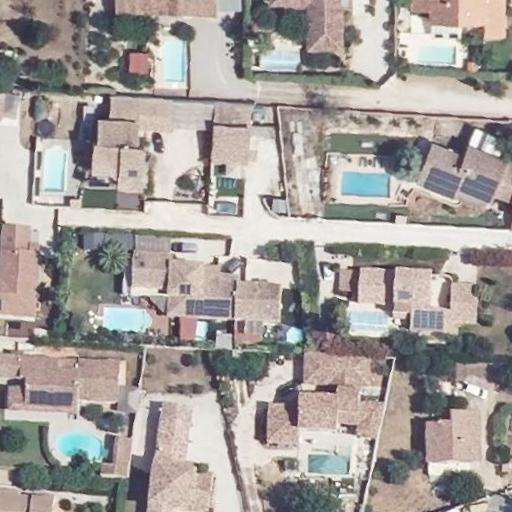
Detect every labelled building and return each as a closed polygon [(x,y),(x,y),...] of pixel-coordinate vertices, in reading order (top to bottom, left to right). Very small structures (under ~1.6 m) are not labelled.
[(114,0),(114,11),(216,14),(216,9),(216,0),(114,0)] [(241,0),(216,0),(216,9),(241,9),(241,0)] [(268,0),(269,3),(307,3),(307,5),(307,48),(342,48),(341,7),(341,0),(268,0)] [(482,34),(500,34),(500,0),(408,0),(409,7),(427,7),(427,20),(482,20),(482,34)] [(253,39),(253,20),(241,20),(241,39),(253,39)] [(163,88),(189,88),(188,39),(162,39),(163,88)] [(145,74),(150,54),(130,49),(125,69),(145,74)] [(170,127),(172,97),(111,93),(109,117),(98,117),(96,139),(93,139),(91,167),(110,168),(117,176),(116,183),(140,184),(141,166),(134,165),(136,142),(137,125),(170,127)] [(456,185),(474,192),(487,198),(494,182),(511,189),(511,178),(511,177),(511,175),(500,170),(504,160),(466,143),(462,154),(431,141),(415,180),(450,196),(451,196),(456,185)] [(141,166),(143,142),(136,142),(134,165),(141,166)] [(511,162),(504,160),(500,170),(511,175),(511,162)] [(85,171),(84,184),(109,185),(110,172),(85,171)] [(205,202),(208,185),(181,181),(178,198),(205,202)] [(494,182),(487,198),(511,200),(511,189),(494,182)] [(451,196),(471,198),(474,192),(456,185),(451,196)] [(0,333),(32,335),(37,226),(0,224),(0,333)] [(135,239),(135,251),(168,251),(168,239),(135,239)] [(170,295),(148,293),(150,260),(135,259),(133,299),(170,301),(170,295)] [(170,301),(169,320),(278,326),(280,291),(237,288),(237,286),(221,285),(202,284),(191,283),(192,270),(172,269),(172,261),(150,260),(148,293),(170,295),(170,301)] [(202,284),(203,271),(192,270),(191,283),(202,284)] [(432,276),(394,273),(359,271),(359,273),(358,292),(357,304),(393,306),(412,307),(412,315),(411,332),(445,333),(445,323),(447,323),(475,324),(477,288),(451,286),(450,312),(429,312),(432,276)] [(339,272),(338,291),(358,292),(359,273),(339,272)] [(393,306),(393,314),(412,315),(412,307),(393,306)] [(376,438),(394,359),(304,354),(303,382),(338,384),(332,393),(299,392),(298,401),(264,403),(262,446),(296,448),(298,428),(334,430),(335,425),(358,427),(355,435),(376,438)] [(76,376),(53,375),(54,364),(0,361),(0,382),(15,383),(35,384),(34,394),(26,393),(25,411),(71,413),(72,405),(112,408),(115,368),(76,366),(76,376)] [(54,364),(53,375),(76,376),(76,366),(54,364)] [(13,420),(70,424),(71,413),(25,411),(26,393),(34,394),(35,384),(15,383),(13,420)] [(198,474),(184,472),(184,466),(192,408),(162,404),(149,506),(176,510),(189,511),(208,511),(213,476),(198,474)] [(428,463),(477,461),(475,414),(452,414),(452,424),(427,425),(428,463)] [(0,451),(0,466),(40,466),(40,436),(24,437),(25,451),(0,451)] [(110,477),(127,478),(130,438),(113,437),(110,477)] [(0,511),(59,511),(61,502),(20,499),(20,495),(0,492),(0,511)]
